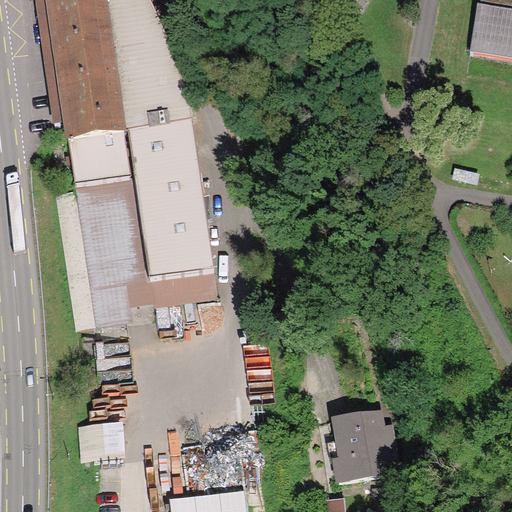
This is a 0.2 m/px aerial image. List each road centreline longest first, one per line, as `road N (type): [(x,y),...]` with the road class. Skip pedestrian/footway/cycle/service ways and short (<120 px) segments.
road 1 (primary): [(0,126),(21,351),(22,511)]
road 2 (residential): [(511,358),(404,135),(426,0)]
